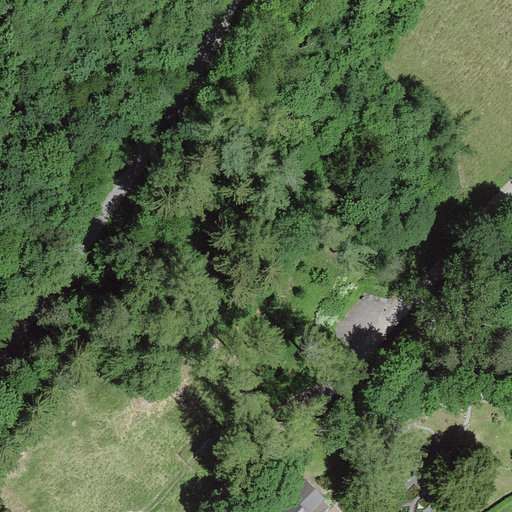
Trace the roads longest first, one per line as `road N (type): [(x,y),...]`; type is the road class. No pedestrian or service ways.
road 1 (residential): [(219,511),(511,202)]
road 2 (unclassified): [(0,347),(241,0)]
